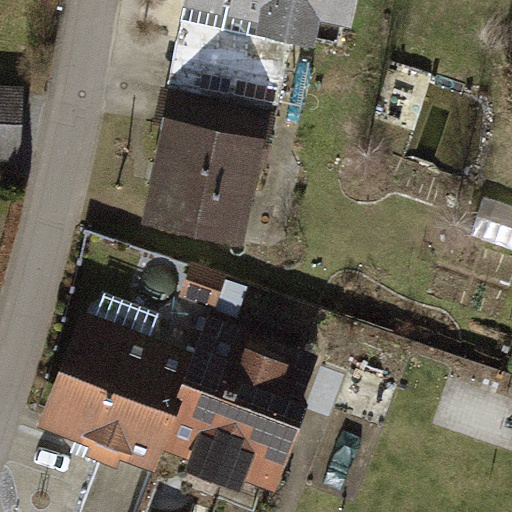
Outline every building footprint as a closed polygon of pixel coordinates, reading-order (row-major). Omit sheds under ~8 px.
[(351,0),(182,0),(182,1),(346,30),(351,0)] [(159,127),(256,145),(268,147),(283,69),(174,49),(159,127)] [(26,85),(0,84),(0,166),(25,167),(26,85)] [(256,145),(159,127),(142,219),(239,237),(256,145)] [(263,291),(197,266),(184,299),(250,324),(263,291)] [(164,444),(195,352),(81,314),(45,421),(159,459),(164,444)] [(195,352),(164,444),(269,479),(310,356),(205,321),(195,352)]
